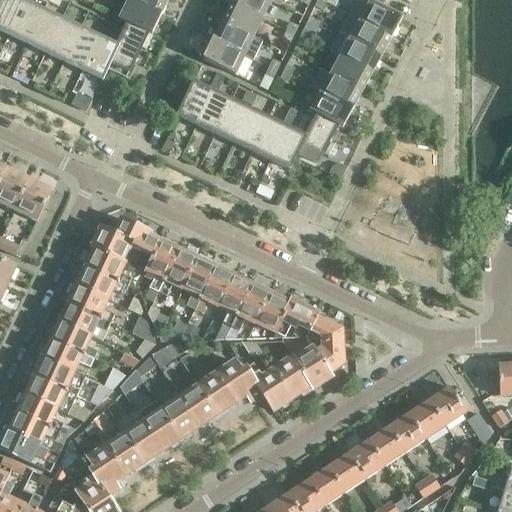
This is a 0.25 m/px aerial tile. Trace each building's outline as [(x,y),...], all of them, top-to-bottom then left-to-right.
[(0,32),(9,37),(24,4),(15,0),(2,0),(0,5),(0,32)] [(168,0),(129,0),(128,1),(161,17),(168,0)] [(231,0),(229,4),(262,20),(270,2),(279,6),(280,6),(267,0),(231,0)] [(358,0),(349,16),(392,39),(402,20),(365,0),(358,0)] [(148,34),(152,36),(161,17),(128,1),(119,21),(127,25),(127,24),(148,34)] [(326,4),(318,1),(314,7),(322,11),(326,4)] [(9,37),(27,46),(43,13),(24,4),(9,37)] [(253,38),(262,20),(229,4),(221,23),(253,38)] [(46,54),(61,22),(43,13),(27,46),(46,54)] [(382,57),(392,39),(349,16),(340,34),(382,57)] [(64,63),(80,31),(61,22),(46,54),(64,63)] [(119,22),(115,29),(122,33),(126,25),(119,22)] [(212,41),(244,57),(244,56),(254,61),(262,43),(253,39),(253,38),(221,23),(212,41)] [(129,73),(148,34),(127,24),(127,25),(116,48),(117,48),(109,64),(110,64),(129,73)] [(286,31),(294,35),(298,28),(290,24),(286,31)] [(304,29),(300,38),(308,42),(312,33),(304,29)] [(98,39),(80,31),(64,63),(82,72),(98,39)] [(291,43),(294,35),(286,31),(283,39),(291,43)] [(340,58),(372,75),(382,57),(340,34),(339,34),(350,40),(340,58)] [(308,42),(300,38),(297,44),(305,48),(308,42)] [(102,81),(110,64),(109,64),(117,48),(116,48),(98,39),(82,72),(102,81)] [(235,76),(244,57),(212,41),(202,61),(235,76)] [(331,75),(362,93),(372,75),(340,58),(331,75)] [(269,68),(277,72),(280,64),(272,61),(269,68)] [(287,66),(282,75),(290,78),(294,69),(287,66)] [(273,80),(277,72),(269,68),(265,76),(273,80)] [(177,117),(197,127),(221,76),(216,74),(207,92),(193,85),(177,117)] [(290,78),(282,75),(279,81),(287,85),(290,78)] [(362,93),(331,75),(321,93),(353,110),(362,93)] [(215,135),(231,103),(216,96),(224,78),(221,76),(197,127),(215,135)] [(246,91),(241,101),(250,106),(255,95),(246,91)] [(311,112),(317,116),(318,115),(338,126),(337,127),(342,130),(353,110),(321,93),(311,112)] [(77,94),(71,106),(85,113),(91,101),(77,94)] [(231,103),(215,135),(234,144),(249,112),(231,103)] [(299,114),(290,110),(282,127),(286,129),(291,132),(299,114)] [(249,112),(234,144),(252,153),(268,121),(249,112)] [(318,115),(317,116),(310,129),(305,138),(296,156),(298,157),(316,166),(337,127),(338,126),(318,115)] [(252,153),(271,162),(286,129),(282,127),(268,121),(252,153)] [(291,172),(298,157),(296,156),(305,138),(291,132),(286,129),(271,162),(291,172)] [(332,168),(328,174),(340,180),(346,169),(339,165),(332,168)] [(0,203),(15,210),(29,180),(6,169),(0,182),(0,203)] [(52,190),(29,180),(15,210),(37,221),(52,190)] [(151,259),(159,242),(145,235),(147,232),(118,219),(111,234),(132,244),(130,249),(148,258),(151,259)] [(132,244),(111,234),(102,230),(103,229),(99,228),(89,249),(119,263),(120,263),(133,269),(136,262),(123,256),(125,252),(128,253),(130,249),(132,244)] [(19,246),(2,237),(0,241),(0,248),(15,255),(19,246)] [(151,259),(148,258),(141,273),(144,274),(154,279),(149,290),(156,294),(176,250),(168,246),(169,243),(161,239),(159,242),(151,259)] [(122,265),(119,263),(89,249),(85,259),(88,260),(84,268),(125,289),(129,281),(117,275),(122,265)] [(179,290),(196,256),(186,251),(184,254),(176,250),(156,294),(164,298),(169,286),(179,290)] [(206,261),(196,256),(179,290),(189,295),(184,307),(192,311),(213,268),(205,264),(206,261)] [(0,287),(5,290),(15,268),(0,260),(0,287)] [(121,297),(125,289),(84,268),(80,276),(77,275),(73,285),(105,302),(110,292),(121,297)] [(216,308),(233,274),(222,269),(221,272),(213,268),(192,311),(200,315),(205,303),(216,308)] [(243,279),(233,274),(216,308),(227,313),(221,325),(214,342),(223,341),(250,285),(242,282),(243,279)] [(67,305),(108,325),(112,317),(100,312),(105,302),(73,285),(68,295),(71,296),(67,305)] [(259,289),(250,285),(223,341),(232,341),(237,332),(242,321),(253,326),(254,324),(270,291),(260,287),(259,289)] [(280,296),(270,291),(254,324),(274,333),(289,304),(278,299),(280,296)] [(137,301),(132,299),(127,311),(140,317),(142,313),(137,301)] [(309,333),(315,318),(317,314),(290,301),(289,304),(274,333),(271,340),(281,339),(282,337),(283,338),(289,327),(294,329),(295,326),(309,333)] [(60,312),(55,322),(88,338),(89,337),(100,342),(108,325),(67,305),(63,313),(60,312)] [(150,308),(147,315),(152,326),(158,312),(150,308)] [(144,341),(154,346),(155,346),(146,324),(138,318),(131,335),(144,341)] [(315,353),(329,374),(342,365),(341,331),(315,318),(309,333),(321,339),(322,349),(315,353)] [(84,348),(88,338),(55,322),(51,332),(54,334),(50,342),(91,362),(95,354),(84,348)] [(181,334),(184,326),(177,322),(169,338),(178,338),(181,334)] [(198,328),(186,322),(184,326),(181,334),(192,339),(198,328)] [(141,360),(154,346),(144,341),(135,353),(141,360)] [(43,348),(39,358),(72,375),(72,373),(76,364),(88,369),(91,362),(50,342),(46,350),(43,348)] [(261,353),(254,343),(241,344),(249,357),(256,357),(261,353)] [(209,345),(200,351),(205,358),(215,352),(211,345),(209,345)] [(184,346),(171,346),(177,357),(187,351),(184,346)] [(332,378),(329,374),(315,353),(314,351),(295,363),(312,391),(332,378)] [(72,375),(39,358),(34,368),(37,369),(33,378),(74,398),(84,378),(72,373),(72,375)] [(302,397),(312,391),(295,363),(294,361),(274,374),(291,402),(301,395),(302,397)] [(251,404),(258,399),(240,373),(234,363),(216,375),(235,405),(238,404),(239,406),(248,400),(251,404)] [(498,397),(511,396),(511,365),(497,367),(498,397)] [(112,369),(103,388),(111,392),(125,377),(112,369)] [(240,373),(258,399),(262,397),(273,414),(282,408),(283,409),(291,404),(290,402),(291,402),(274,374),(263,381),(258,373),(251,378),(245,370),(240,373)] [(226,411),(235,405),(216,375),(198,387),(219,420),(228,414),(226,411)] [(22,395),(55,411),(55,410),(83,424),(92,414),(71,404),(74,398),(33,378),(29,386),(26,385),(22,395)] [(172,390),(178,400),(180,399),(199,429),(209,423),(210,425),(219,420),(198,387),(197,388),(190,378),(172,390)] [(428,402),(444,427),(465,414),(448,389),(428,402)] [(87,390),(82,400),(95,408),(103,399),(87,390)] [(50,421),(55,411),(22,395),(17,404),(20,406),(16,414),(66,439),(74,431),(61,426),(50,421)] [(190,435),(199,429),(180,399),(178,400),(161,411),(182,444),(191,438),(190,435)] [(424,440),(444,427),(428,402),(408,416),(424,440)] [(144,423),(163,453),(172,447),(173,450),(182,444),(161,411),(156,403),(137,415),(142,424),(144,423)] [(508,422),(500,411),(490,418),(498,430),(508,422)] [(37,448),(38,446),(46,450),(51,441),(62,446),(66,439),(16,414),(12,423),(10,421),(4,432),(37,448)] [(477,415),(467,422),(483,446),(491,435),(477,415)] [(404,454),(424,440),(408,416),(387,429),(404,454)] [(96,419),(91,425),(96,434),(99,435),(103,432),(103,430),(96,419)] [(154,459),(163,453),(144,423),(142,424),(125,435),(145,468),(155,461),(154,459)] [(90,426),(86,430),(84,432),(88,439),(95,434),(90,426)] [(404,454),(387,429),(367,442),(384,467),(404,454)] [(32,458),(37,448),(4,432),(0,441),(0,452),(40,471),(49,475),(53,467),(44,464),(32,458)] [(137,474),(145,468),(125,435),(107,447),(126,477),(135,471),(137,474)] [(384,467),(367,442),(349,455),(365,480),(384,467)] [(460,450),(472,460),(478,452),(465,443),(460,450)] [(90,473),(107,498),(118,491),(116,487),(126,481),(125,478),(126,477),(107,447),(87,460),(94,471),(90,473)] [(465,468),(472,460),(460,450),(453,458),(465,468)] [(365,480),(349,455),(328,469),(344,494),(365,480)] [(3,458),(0,464),(0,466),(21,476),(24,468),(3,458)] [(57,468),(52,478),(62,483),(64,478),(57,468)] [(328,469),(307,482),(324,507),(344,494),(328,469)] [(88,511),(87,511),(115,511),(107,498),(90,473),(89,474),(91,477),(84,481),(87,486),(76,493),(88,511)] [(40,475),(36,483),(47,488),(51,480),(40,475)] [(423,481),(432,494),(439,489),(430,476),(423,481)] [(474,478),(472,487),(490,493),(493,484),(474,478)] [(423,500),(432,494),(423,481),(414,487),(423,500)] [(316,511),(324,507),(307,482),(287,495),(297,511),(316,511)] [(13,488),(5,484),(0,494),(0,511),(13,511),(18,503),(17,503),(7,498),(13,488)] [(22,491),(17,503),(18,503),(13,511),(36,511),(41,501),(32,497),(22,491)] [(511,511),(511,494),(504,492),(497,511),(511,511)] [(297,511),(287,495),(267,509),(269,511),(297,511)] [(50,506),(41,501),(36,511),(58,511),(59,510),(50,506)] [(383,508),(385,511),(396,511),(390,503),(383,508)]
